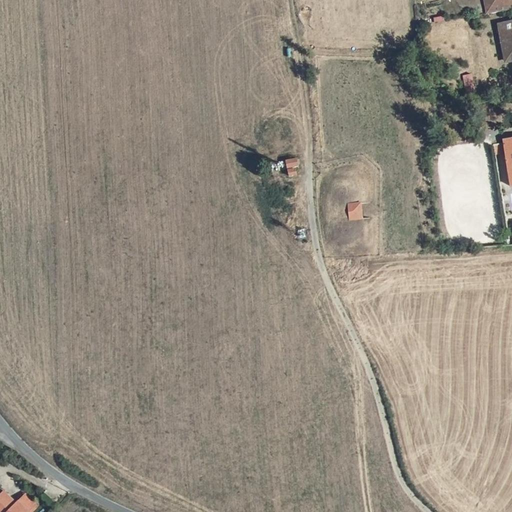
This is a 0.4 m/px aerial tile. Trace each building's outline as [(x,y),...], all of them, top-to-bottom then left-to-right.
[(511,0),(484,0),(487,13),(496,12),(511,8),(511,0)] [(511,59),(511,23),(498,25),(504,61),(511,59)] [(470,77),(468,65),(460,66),(462,78),(470,77)] [(504,144),(493,146),(495,158),(506,156),(504,144)] [(297,160),(288,162),(289,169),(299,167),(297,160)] [(347,204),(348,221),(362,220),(361,204),(347,204)] [(26,511),(28,511),(31,511),(39,504),(27,493),(19,502),(17,499),(14,503),(2,493),(0,495),(0,511),(26,511)]
